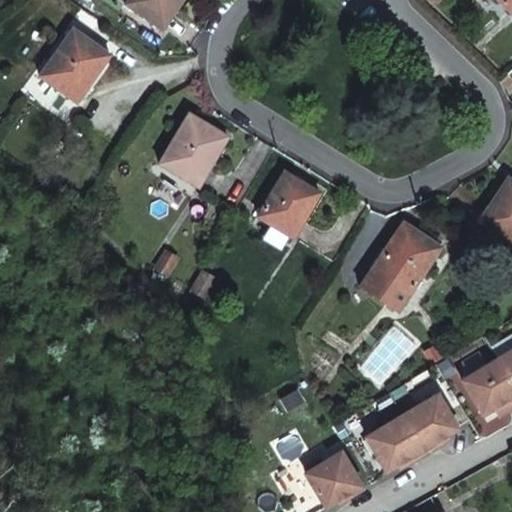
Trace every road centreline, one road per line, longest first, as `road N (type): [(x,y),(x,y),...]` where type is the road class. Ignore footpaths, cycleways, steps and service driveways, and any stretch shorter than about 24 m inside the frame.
road 1 (residential): [(243,0),(216,44),(218,82),(244,112),(375,192),(421,190),(466,169),(493,142),(502,106),(398,2)]
road 2 (residential): [(367,511),(511,434)]
